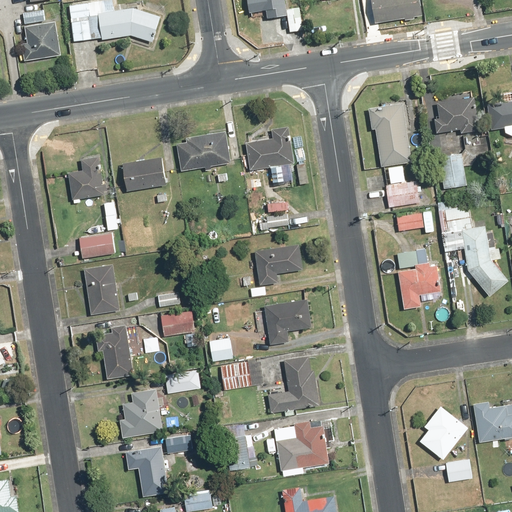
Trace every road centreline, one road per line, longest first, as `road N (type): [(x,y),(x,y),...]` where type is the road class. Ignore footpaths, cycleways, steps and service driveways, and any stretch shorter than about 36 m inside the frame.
road 1 (residential): [(9,118),(72,511)]
road 2 (residential): [(320,66),(369,365)]
road 3 (tertiary): [(9,118),(221,81)]
road 4 (tertiary): [(320,66),(511,35)]
road 5 (residential): [(369,365),(392,511)]
road 6 (residential): [(369,365),(511,343)]
